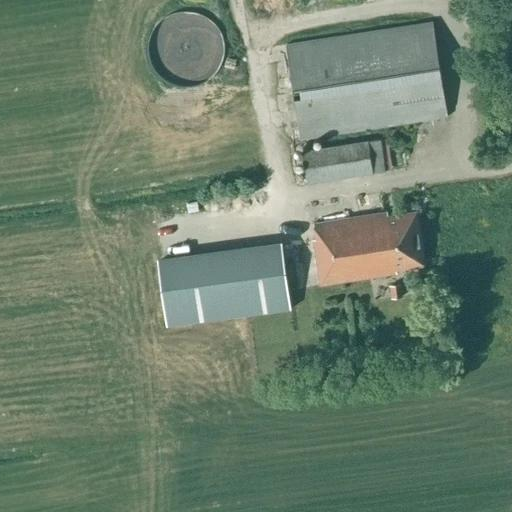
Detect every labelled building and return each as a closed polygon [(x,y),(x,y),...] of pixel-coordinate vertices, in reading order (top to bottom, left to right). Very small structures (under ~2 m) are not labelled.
[(157,25),(154,30),(150,37),(148,45),(148,54),(150,63),(154,71),(158,77),(164,82),(173,86),(182,88),(189,88),(199,86),(209,81),(214,76),(219,70),(222,64),(224,57),(224,51),(224,45),(222,38),(219,31),(215,25),(210,21),(205,18),(199,15),(195,14),(190,14),(185,13),(182,13),(178,14),(173,15),(167,17),(162,21),(157,25)] [(301,140),(447,117),(432,23),(286,45),(301,140)] [(112,125),(116,161),(224,148),(222,137),(239,135),(237,111),(112,125)] [(307,184),(384,172),(379,140),(303,151),(307,184)] [(388,218),(387,212),(313,224),(316,240),(312,240),(319,286),(397,274),(396,269),(422,265),(421,253),(422,250),(418,227),(416,225),(414,213),(388,218)] [(155,258),(164,327),(290,311),(282,242),(155,258)] [(392,299),(402,297),(400,285),(390,286),(392,299)]
